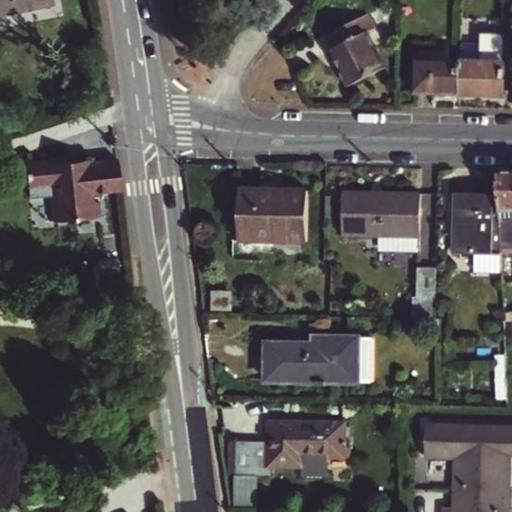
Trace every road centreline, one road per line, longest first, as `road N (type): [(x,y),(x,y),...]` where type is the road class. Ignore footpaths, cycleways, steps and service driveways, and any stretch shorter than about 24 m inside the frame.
road 1 (secondary): [(147,123),(196,511)]
road 2 (tertiary): [(211,128),(511,139)]
road 3 (residential): [(211,128),(227,77),(290,0)]
road 4 (secondary): [(131,0),(147,123)]
